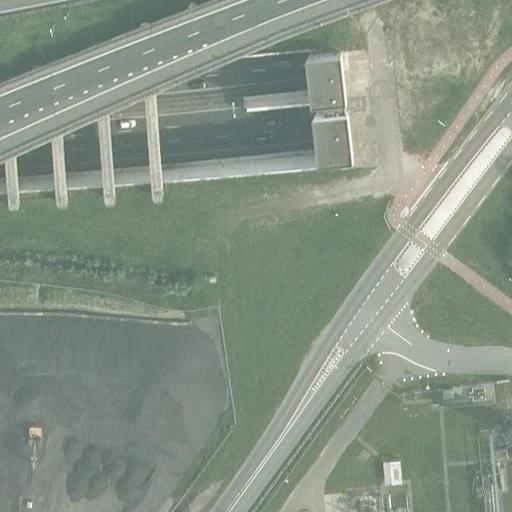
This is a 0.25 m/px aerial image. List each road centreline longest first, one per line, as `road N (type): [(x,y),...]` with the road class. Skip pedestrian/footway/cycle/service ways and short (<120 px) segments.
road 1 (motorway): [(0,164),(317,144),(511,117)]
road 2 (motorway): [(511,58),(0,106)]
road 3 (motorway): [(0,107),(267,0)]
road 4 (unclassified): [(511,100),(354,302)]
road 5 (unclassified): [(380,323),(511,149)]
road 6 (unclassified): [(354,302),(302,382),(282,434)]
road 7 (unclassified): [(282,434),(380,323)]
road 8 (unclassified): [(511,363),(410,346),(380,323)]
